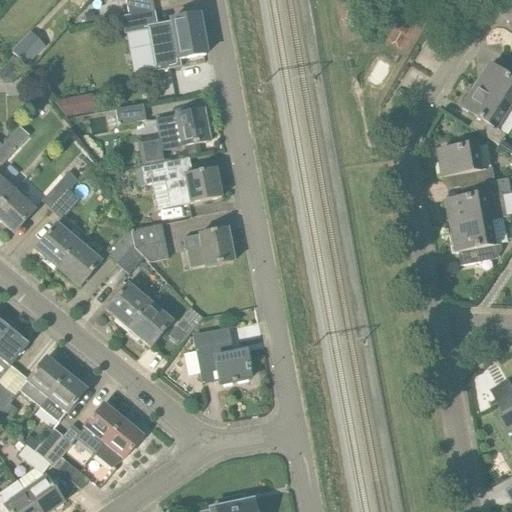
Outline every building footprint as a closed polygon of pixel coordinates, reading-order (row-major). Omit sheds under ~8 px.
[(121,19),(155,12),(152,1),(157,0),(125,0),(129,16),(120,18),(121,19)] [(155,12),(121,19),(124,32),(147,28),(155,73),(181,68),(180,61),(205,56),(197,17),(157,25),(155,12)] [(511,72),(509,77),(491,66),(477,88),(511,110),(511,72)] [(500,146),(507,136),(499,131),(511,110),(477,88),(463,110),(482,121),(476,131),(500,146)] [(63,118),(93,113),(90,95),(51,102),(63,118)] [(118,128),(146,122),(143,106),(115,112),(116,115),(118,128)] [(166,151),(210,144),(204,112),(174,118),(174,120),(160,123),(166,151)] [(19,128),(1,148),(0,148),(0,164),(2,166),(29,137),(19,128)] [(484,171),(480,146),(439,154),(443,180),(465,176),(467,188),(495,183),(493,169),(484,171)] [(192,174),(189,159),(140,169),(144,187),(165,183),(170,209),(188,205),(189,206),(221,200),(215,170),(192,174)] [(42,202),(52,212),(70,193),(79,183),(68,173),(42,202)] [(6,184),(0,178),(0,207),(17,190),(8,182),(6,184)] [(452,229),(493,222),(493,221),(504,219),(500,197),(511,195),(511,193),(510,181),(495,183),(467,188),(469,199),(447,203),(452,229)] [(0,221),(14,235),(36,211),(23,200),(25,197),(17,190),(0,207),(0,221)] [(70,193),(52,212),(62,222),(64,219),(79,202),(70,193)] [(497,246),(493,222),(452,229),(457,254),(478,250),(480,262),(508,257),(506,245),(497,246)] [(57,271),(80,244),(58,225),(34,251),(57,271)] [(143,259),(149,265),(168,261),(161,226),(131,232),(134,248),(134,250),(143,259)] [(204,268),(234,263),(227,230),(183,240),(186,252),(200,249),(204,268)] [(118,267),(134,248),(131,232),(127,233),(106,257),(118,267)] [(79,289),(101,262),(80,244),(57,271),(79,289)] [(134,248),(118,267),(128,276),(143,259),(134,250),(134,248)] [(128,331),(150,304),(128,285),(105,312),(128,331)] [(473,306),(474,297),(460,294),(459,303),(473,306)] [(150,349),(174,323),(150,304),(128,331),(150,349)] [(188,339),(202,320),(190,310),(175,328),(188,339)] [(0,339),(8,330),(0,323),(0,339)] [(0,380),(28,346),(8,330),(0,339),(0,380)] [(233,355),(228,330),(203,336),(207,351),(194,354),(200,387),(201,386),(201,385),(217,381),(218,387),(248,381),(247,371),(249,371),(246,352),(233,355)] [(39,408),(66,375),(46,359),(20,393),(39,408)] [(65,416),(85,391),(66,375),(39,408),(39,409),(46,400),(65,416)] [(511,390),(508,383),(491,392),(505,416),(500,418),(510,435),(511,433),(511,390)] [(0,427),(15,410),(9,405),(14,399),(5,392),(0,398),(0,427)] [(102,446),(122,422),(103,406),(83,430),(102,446)] [(123,462),(142,438),(122,422),(102,446),(103,446),(96,455),(113,469),(121,459),(123,462)] [(43,462),(62,438),(52,430),(34,453),(43,462)] [(57,473),(65,463),(61,459),(72,446),(62,438),(43,462),(49,466),(57,473)] [(41,476),(49,466),(43,462),(34,453),(26,446),(18,457),(41,476)] [(81,491),(88,481),(65,463),(57,473),(81,491)] [(38,511),(52,511),(63,504),(45,478),(25,493),(38,511)] [(0,494),(0,505),(1,505),(6,511),(38,511),(25,493),(24,493),(17,482),(0,494)] [(235,506),(234,499),(218,503),(219,510),(209,511),(254,511),(252,503),(235,506)]
